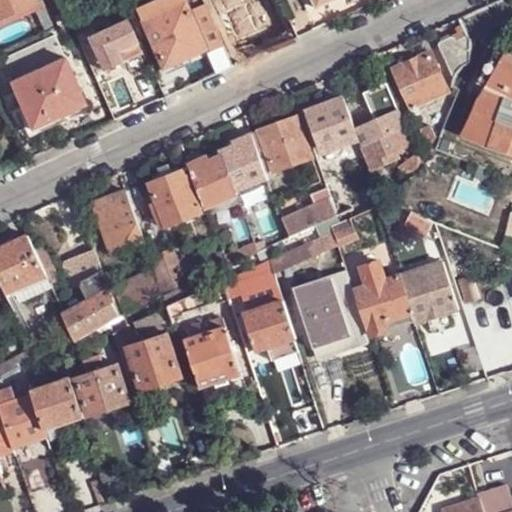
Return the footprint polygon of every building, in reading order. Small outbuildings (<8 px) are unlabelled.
[(36,0),(0,0),(0,15),(37,0),(36,0)] [(154,0),(139,9),(143,18),(164,65),(205,47),(184,0),(154,0)] [(211,50),(224,44),(205,4),(194,8),(211,50)] [(111,19),(105,6),(73,20),(75,27),(78,34),(79,34),(111,19)] [(89,34),(99,57),(116,49),(120,47),(137,40),(127,16),(89,34)] [(75,27),(73,20),(72,17),(59,23),(66,39),(78,34),(75,27)] [(457,81),(460,67),(461,67),(465,63),(471,62),(471,39),(469,34),(464,21),(456,25),(459,33),(453,36),(441,41),(440,44),(457,81)] [(2,58),(12,80),(66,55),(55,33),(2,58)] [(137,40),(120,47),(131,71),(151,62),(141,39),(137,40)] [(511,54),(498,48),(486,71),(489,74),(496,76),(486,93),(464,135),(490,146),(511,153),(511,54)] [(99,57),(104,67),(122,60),(116,49),(99,57)] [(395,69),(412,108),(451,90),(433,51),(395,69)] [(88,102),(66,55),(12,80),(28,115),(34,126),(88,102)] [(99,57),(95,58),(102,74),(106,72),(104,67),(99,57)] [(481,90),(486,93),(496,76),(489,74),(481,90)] [(359,129),(365,146),(409,126),(402,111),(396,96),(388,79),(364,90),(377,121),(359,129)] [(311,110),(325,149),(359,136),(345,97),(311,110)] [(90,108),(88,102),(34,126),(29,129),(31,134),(90,108)] [(267,174),(276,170),(313,156),(299,115),(261,130),(252,133),(253,134),(267,174)] [(449,116),(423,129),(432,151),(438,148),(441,138),(449,116)] [(365,146),(372,160),(383,155),(416,141),(410,126),(409,126),(365,146)] [(267,174),(253,134),(240,140),(241,145),(223,152),(224,154),(237,191),(268,179),(267,174)] [(325,149),(329,160),(362,146),(359,136),(325,149)] [(207,206),(238,194),(237,191),(224,154),(205,163),(203,160),(191,165),(207,206)] [(404,167),(411,177),(430,165),(431,165),(424,154),(404,167)] [(383,155),(372,160),(376,169),(387,164),(383,155)] [(154,174),(157,182),(182,171),(179,164),(172,167),(169,160),(158,164),(161,171),(154,174)] [(169,226),(204,212),(187,170),(182,171),(157,182),(153,184),(158,198),(151,201),(160,226),(168,223),(169,226)] [(333,198),(339,215),(377,199),(376,198),(380,196),(375,182),(355,190),(333,198)] [(333,198),(355,190),(353,185),(343,190),(341,186),(330,190),(333,197),(333,198)] [(330,190),(329,186),(312,193),(316,205),(333,197),(330,190)] [(96,202),(115,252),(147,241),(128,192),(96,202)] [(275,198),(280,211),(288,208),(283,195),(275,198)] [(284,219),(292,237),(339,215),(333,198),(333,197),(316,205),(284,219)] [(420,226),(432,231),(437,219),(424,215),(420,226)] [(362,240),(354,222),(351,216),(342,222),(333,225),(335,231),(339,244),(341,249),(362,240)] [(309,243),(313,255),(339,244),(335,231),(309,243)] [(29,235),(0,248),(0,260),(13,289),(47,273),(44,266),(35,247),(29,235)] [(44,242),(35,247),(44,266),(53,261),(44,242)] [(226,256),(231,265),(260,252),(256,242),(226,256)] [(313,255),(309,243),(271,259),(274,270),(275,272),(313,255)] [(72,257),(83,282),(105,270),(96,248),(72,257)] [(163,281),(168,297),(184,289),(189,286),(184,271),(175,249),(154,258),(156,264),(163,281)] [(184,271),(189,286),(222,270),(231,265),(226,256),(225,252),(184,271)] [(357,288),(373,333),(393,327),(391,320),(415,312),(402,274),(387,278),(380,257),(362,263),(369,284),(357,288)] [(226,280),(230,294),(239,291),(263,283),(261,275),(274,270),(271,259),(226,280)] [(0,260),(0,274),(4,284),(7,291),(13,289),(0,260)] [(445,260),(402,274),(415,312),(418,319),(419,321),(430,317),(449,311),(461,307),(445,260)] [(53,261),(44,266),(47,273),(50,278),(59,296),(68,292),(53,261)] [(156,264),(110,283),(118,301),(123,314),(168,297),(163,281),(156,264)] [(78,336),(123,314),(118,301),(110,283),(105,270),(83,282),(92,300),(66,312),(78,336)] [(274,270),(261,275),(263,283),(239,291),(245,312),(285,298),(275,272),(274,270)] [(372,343),(347,270),(295,287),(315,349),(339,341),(343,353),(372,343)] [(50,278),(47,273),(13,289),(7,291),(10,296),(16,293),(50,278)] [(475,276),(462,280),(469,299),(482,295),(475,276)] [(176,321),(177,323),(187,317),(186,315),(218,300),(219,303),(231,298),(230,294),(226,280),(188,298),(172,306),(176,321)] [(184,289),(168,297),(170,302),(172,306),(188,298),(184,289)] [(298,337),(285,298),(245,312),(259,350),(276,344),(298,337)] [(142,339),(130,343),(130,344),(137,366),(144,386),(183,373),(169,330),(158,333),(157,327),(176,321),(172,306),(170,302),(134,316),(142,339)] [(189,338),(204,385),(245,372),(229,324),(226,312),(209,317),(213,329),(189,338)] [(391,320),(393,327),(418,319),(415,312),(391,320)] [(130,343),(124,327),(116,330),(121,346),(121,347),(130,344),(130,343)] [(298,337),(276,344),(280,357),(302,350),(298,337)] [(137,366),(130,344),(121,347),(128,368),(137,366)] [(39,358),(35,348),(0,366),(5,379),(39,358)] [(79,373),(91,412),(132,399),(119,360),(107,363),(103,349),(85,356),(89,370),(79,373)] [(66,355),(54,362),(62,379),(72,375),(69,365),(66,355)] [(62,379),(35,388),(36,394),(48,428),(85,415),(72,375),(62,379)] [(0,394),(3,404),(10,425),(17,446),(50,436),(48,428),(36,394),(18,399),(12,381),(7,384),(0,387),(0,394)] [(0,454),(18,449),(17,446),(10,425),(3,404),(0,394),(0,454)] [(105,474),(113,500),(134,493),(124,463),(103,470),(105,474)] [(92,478),(101,504),(106,502),(113,500),(105,474),(92,478)] [(511,511),(511,497),(508,484),(480,493),(481,497),(486,511),(511,511)] [(486,511),(481,497),(445,509),(445,511),(486,511)]
